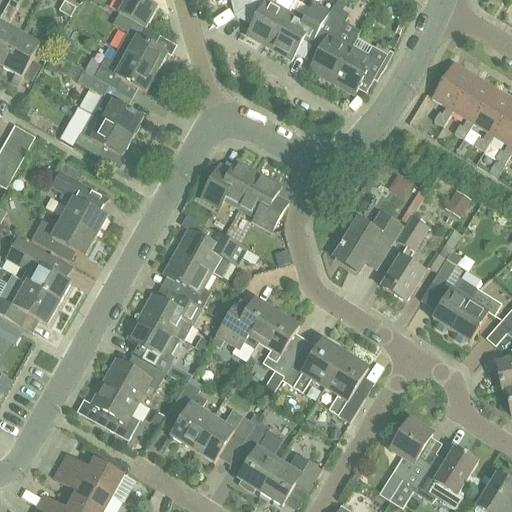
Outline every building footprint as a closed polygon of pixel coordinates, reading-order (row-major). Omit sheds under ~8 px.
[(11,0),(8,7),(17,12),(23,0),(11,0)] [(120,16),(146,31),(158,9),(149,4),(150,0),(119,0),(125,3),(119,15),(120,16)] [(258,0),(253,4),(263,9),(247,37),(269,50),(289,14),(274,6),(277,0),(258,0)] [(289,14),(269,50),(292,63),(299,50),(308,54),(314,43),(329,16),(313,7),(311,11),(296,3),(297,1),(296,1),(289,14)] [(329,16),(314,43),(323,48),(309,72),(332,85),(352,49),(361,33),(345,24),(350,17),(342,13),(346,6),(338,1),(329,16)] [(76,10),(66,3),(65,4),(61,12),(71,18),(76,10)] [(0,31),(5,22),(10,25),(17,12),(8,7),(0,21),(0,31)] [(160,39),(146,31),(120,16),(114,28),(128,35),(117,54),(126,59),(157,76),(168,57),(154,49),(160,39)] [(7,29),(10,25),(5,22),(0,31),(0,68),(3,70),(22,37),(7,29)] [(41,48),(22,37),(3,70),(16,77),(11,85),(18,89),(41,48)] [(367,58),(352,49),(332,85),(355,97),(358,91),(366,96),(379,73),(383,75),(395,55),(390,53),(388,57),(372,48),(367,58)] [(96,61),(88,76),(110,89),(116,92),(122,81),(146,95),(157,76),(126,59),(120,69),(117,68),(103,65),(96,61)] [(444,130),(454,114),(476,79),(454,65),(432,101),(447,110),(442,116),(440,115),(427,136),(434,141),(442,128),(444,130)] [(110,89),(88,76),(84,74),(77,85),(104,100),(110,89)] [(476,79),(454,114),(467,123),(463,129),(460,127),(455,136),(464,142),(474,127),(496,91),(476,79)] [(511,110),(511,101),(496,91),(474,127),(487,135),(483,142),(481,140),(475,149),(485,155),(494,139),(511,110)] [(91,117),(133,141),(144,121),(113,104),(108,101),(104,108),(98,105),(91,117)] [(511,110),(494,139),(508,148),(504,154),(501,153),(495,161),(505,167),(511,156),(511,110)] [(133,141),(91,117),(75,147),(99,160),(105,150),(122,160),(133,141)] [(9,139),(30,150),(36,140),(15,128),(9,139)] [(30,150),(9,139),(3,149),(24,161),(30,150)] [(24,161),(3,149),(0,154),(0,160),(18,171),(24,161)] [(0,160),(0,174),(12,181),(18,171),(0,160)] [(240,212),(260,176),(237,164),(231,174),(221,168),(203,201),(220,210),(225,203),(240,212)] [(12,181),(0,174),(0,188),(6,192),(12,181)] [(63,221),(97,240),(108,220),(77,203),(85,189),(61,176),(53,190),(63,195),(60,200),(69,210),(63,221)] [(260,176),(240,212),(255,220),(253,224),(273,235),(289,206),(277,199),(282,189),(260,176)] [(398,192),(413,198),(419,185),(404,178),(398,192)] [(408,226),(412,220),(427,196),(421,192),(402,223),(408,226)] [(474,223),(487,204),(471,193),(458,212),(474,223)] [(384,256),(402,229),(381,216),(371,233),(357,224),(335,260),(359,275),(374,250),(384,256)] [(412,220),(408,226),(397,244),(408,250),(401,260),(382,290),(406,305),(425,275),(408,264),(429,230),(412,220)] [(97,240),(63,221),(57,231),(43,223),(32,243),(53,255),(58,244),(86,260),(97,240)] [(176,255),(213,275),(221,259),(238,269),(242,260),(255,267),(260,259),(205,229),(200,238),(189,232),(176,255)] [(438,277),(447,263),(447,262),(462,238),(455,233),(440,257),(436,255),(427,271),(438,277)] [(27,286),(60,305),(71,286),(66,283),(73,271),(19,240),(7,262),(28,273),(22,283),(12,277),(11,278),(26,287),(27,286)] [(213,275),(176,255),(164,278),(174,283),(169,293),(203,312),(212,295),(204,290),(213,275)] [(447,263),(438,277),(432,287),(443,293),(458,269),(447,263)] [(475,296),(479,293),(459,280),(433,321),(437,324),(436,326),(437,330),(443,334),(447,333),(448,331),(452,333),(475,296)] [(27,286),(26,287),(20,299),(12,295),(8,296),(4,303),(0,300),(0,317),(19,328),(26,315),(48,328),(60,305),(27,286)] [(203,312),(169,293),(163,303),(153,297),(140,320),(176,340),(185,324),(193,329),(203,312)] [(475,296),(452,333),(456,335),(454,338),(455,341),(461,345),(465,344),(466,342),(471,345),(489,316),(495,320),(503,307),(479,293),(475,296)] [(239,302),(229,319),(222,330),(212,346),(221,352),(226,343),(238,351),(242,344),(255,352),(259,345),(278,315),(256,301),(251,310),(239,302)] [(505,340),(507,337),(511,331),(511,312),(495,331),(505,340)] [(300,329),(278,315),(259,345),(272,353),(264,366),(281,377),(277,385),(280,387),(282,384),(285,380),(298,359),(299,358),(287,350),(300,329)] [(176,340),(140,320),(128,342),(138,348),(133,358),(166,376),(176,359),(168,355),(176,340)] [(511,391),(511,331),(507,337),(511,341),(511,363),(497,367),(503,394),(507,393),(511,391)] [(206,356),(211,346),(202,341),(196,351),(206,356)] [(285,380),(282,384),(303,396),(312,382),(326,390),(346,357),(323,343),(309,366),(298,359),(285,380)] [(346,357),(326,390),(339,399),(330,413),(350,426),(366,401),(355,394),(369,372),(346,357)] [(117,362),(104,384),(140,404),(148,389),(157,393),(166,376),(133,358),(127,368),(117,362)] [(140,404),(104,384),(92,407),(102,413),(95,425),(129,444),(140,423),(132,419),(140,404)] [(193,453),(213,420),(202,413),(208,403),(198,397),(201,393),(188,385),(173,410),(185,417),(171,439),(193,453)] [(213,420),(193,453),(215,466),(228,445),(240,452),(253,431),(255,427),(244,420),(234,414),(225,428),(213,420)] [(431,468),(430,467),(419,460),(434,436),(411,422),(391,453),(403,461),(393,476),(416,491),(431,468)] [(255,491),(261,495),(280,464),(272,459),(282,443),(269,435),(271,431),(258,423),(256,427),(253,431),(240,452),(252,460),(239,481),(243,484),(241,487),(244,490),(248,493),(253,495),(255,491)] [(431,468),(416,491),(414,494),(432,506),(445,491),(458,499),(479,465),(466,457),(465,458),(455,452),(447,464),(436,457),(430,467),(431,468)] [(68,458),(61,470),(113,499),(125,478),(95,461),(90,470),(68,458)] [(289,470),(280,464),(261,495),(283,509),(296,487),(308,495),(321,473),(297,458),(289,470)] [(105,511),(113,499),(61,470),(54,481),(77,494),(72,503),(88,511),(105,511)] [(511,511),(511,480),(508,478),(506,482),(497,477),(478,508),(475,511),(511,511)] [(45,498),(38,510),(41,511),(88,511),(72,503),(67,511),(45,498)]
